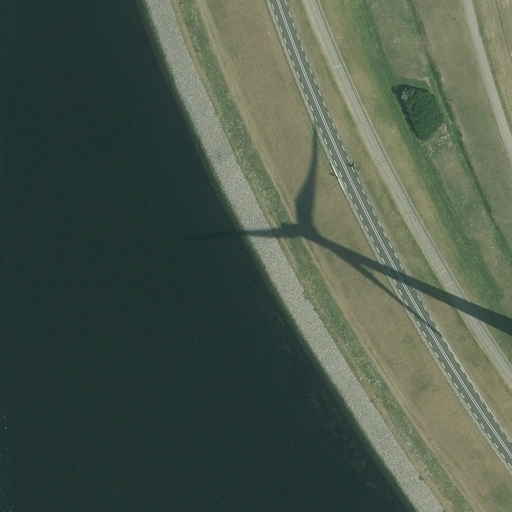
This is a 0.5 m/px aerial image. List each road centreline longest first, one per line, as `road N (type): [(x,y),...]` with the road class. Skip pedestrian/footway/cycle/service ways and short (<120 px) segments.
road 1 (primary): [(511,455),(398,273),(319,111),(277,0)]
road 2 (unclassified): [(511,379),(381,162),(310,0)]
